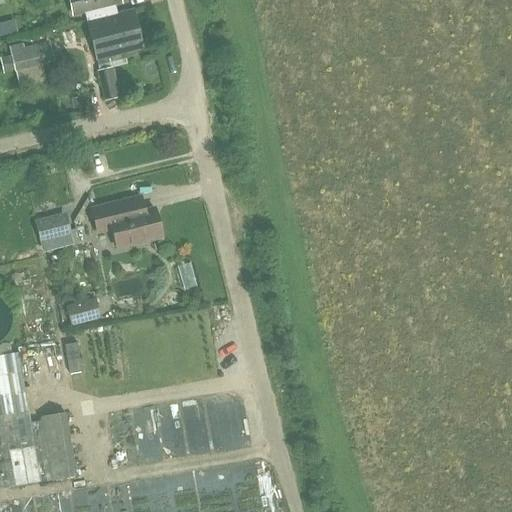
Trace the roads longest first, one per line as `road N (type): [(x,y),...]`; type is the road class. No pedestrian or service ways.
road 1 (track): [(291,511),(190,108),(180,94)]
road 2 (residential): [(0,146),(175,99),(189,62),(172,0)]
